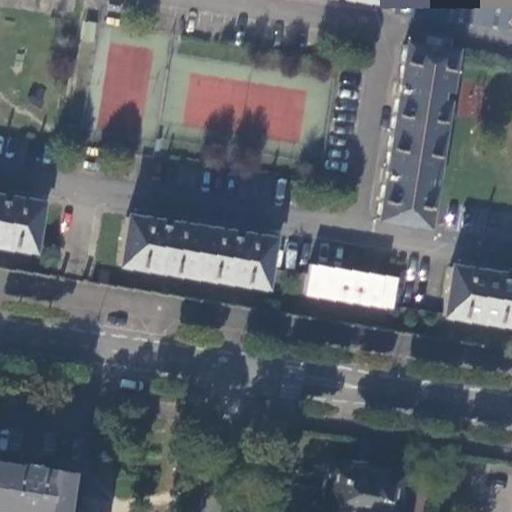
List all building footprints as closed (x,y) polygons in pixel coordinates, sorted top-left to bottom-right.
[(482,0),(393,0),(392,11),(478,25),(482,0)] [(511,2),(494,0),(482,0),(478,25),(511,30),(511,2)] [(375,219),(423,227),(429,188),(422,186),(424,176),(431,177),(443,102),(436,100),(438,91),(444,92),(451,52),(402,45),(375,219)] [(461,103),(480,105),(482,76),(463,74),(461,103)] [(0,245),(31,250),(39,202),(17,199),(17,202),(0,199),(0,245)] [(117,264),(262,286),(269,238),(247,234),(246,238),(217,234),(217,230),(175,224),(175,227),(146,222),(146,219),(124,216),(117,264)] [(394,279),(306,264),(301,294),(389,309),(394,279)] [(438,314),(511,325),(511,279),(485,275),(486,272),(446,265),(438,314)] [(20,454),(19,463),(36,466),(37,461),(38,458),(33,457),(34,456),(20,454)] [(0,510),(11,511),(61,511),(68,471),(36,466),(19,463),(0,460),(0,510)] [(323,511),(398,511),(405,474),(366,467),(332,462),(323,511)]
